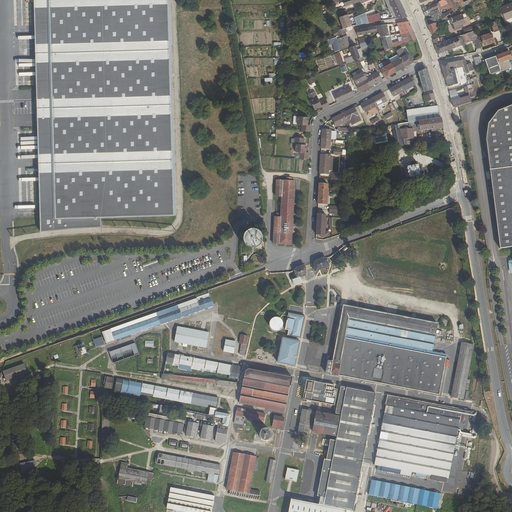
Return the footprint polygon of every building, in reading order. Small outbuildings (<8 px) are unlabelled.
[(32,0),(39,230),(55,228),(72,226),(84,225),(99,225),(99,215),(173,213),(167,0),(32,0)] [(405,12),(398,0),(388,0),(398,19),(406,17),(404,12),(405,12)] [(441,16),(442,24),(457,9),(479,0),(468,0),(464,3),(461,0),(446,0),(445,1),(443,0),(442,0),(436,3),(439,9),(448,4),(452,10),(441,16)] [(511,2),(500,8),(505,20),(511,17),(511,2)] [(425,7),(422,8),(424,15),(432,12),(433,15),(432,16),(433,18),(441,15),(439,9),(436,3),(426,8),(425,7)] [(348,14),(347,9),(338,12),(339,17),(348,14)] [(375,15),(376,22),(386,20),(385,13),(375,15)] [(339,17),(343,28),(344,28),(350,26),(357,25),(354,17),(352,14),(349,15),(348,14),(339,17)] [(365,23),(361,14),(354,17),(357,25),(365,23)] [(462,14),(449,19),(451,24),(454,31),(460,29),(460,27),(462,27),(463,26),(462,25),(466,23),(462,14)] [(433,18),(426,20),(431,35),(442,24),(441,16),(441,15),(433,18)] [(413,30),(408,21),(397,23),(400,33),(413,30)] [(499,31),(495,22),(491,23),(495,32),(499,31)] [(469,33),(475,30),(480,28),(478,24),(467,28),(469,33)] [(380,37),(390,36),(386,25),(377,26),(379,31),(380,37)] [(379,31),(377,26),(356,29),(357,31),(355,32),(357,36),(369,34),(369,33),(377,32),(377,31),(379,31)] [(339,51),(350,47),(347,36),(344,28),(343,28),(338,30),(340,36),(341,38),(336,40),(339,51)] [(409,42),(417,39),(413,30),(400,33),(402,37),(402,38),(407,37),(409,42)] [(477,49),(481,47),(479,42),(477,34),(475,30),(469,33),(472,41),(473,44),(474,43),(477,49)] [(462,37),(465,44),(472,41),(469,33),(462,35),(462,37)] [(491,33),(481,37),(484,46),(495,42),(491,33)] [(458,37),(453,38),(456,47),(465,44),(462,37),(462,35),(458,37)] [(385,51),(394,47),(392,43),(390,36),(380,37),(385,51)] [(394,47),(409,42),(407,37),(402,38),(402,37),(398,38),(399,41),(392,43),(394,47)] [(437,38),(433,40),(439,57),(446,55),(444,51),(451,49),(448,40),(445,41),(443,37),(439,39),(438,38),(437,38)] [(370,46),(368,41),(367,41),(359,44),(361,49),(370,46)] [(360,59),(355,46),(350,48),(349,48),(352,57),(345,59),(347,64),(359,59),(360,59)] [(405,67),(414,62),(409,53),(406,55),(402,48),(396,51),(400,58),(405,67)] [(509,51),(497,55),(499,62),(504,60),(505,62),(507,61),(507,59),(511,58),(509,51)] [(340,53),(335,55),(338,65),(343,63),(340,53)] [(501,70),(496,56),(485,60),(487,67),(489,71),(490,74),(501,70)] [(480,57),(473,58),(476,67),(482,64),(482,62),(480,57)] [(362,58),(360,59),(359,59),(365,72),(366,73),(369,71),(362,58)] [(392,63),(396,72),(405,67),(400,58),(392,63)] [(464,67),(466,74),(469,73),(469,71),(473,70),(471,63),(468,64),(468,63),(466,63),(465,59),(462,60),(463,65),(464,67)] [(462,60),(441,64),(448,88),(450,88),(449,86),(452,85),(450,78),(452,77),(450,69),(464,67),(463,65),(462,60)] [(380,70),(384,78),(396,72),(392,63),(380,70)] [(427,69),(419,73),(424,92),(433,90),(427,69)] [(365,75),(364,73),(364,72),(354,77),(357,84),(361,92),(370,86),(367,82),(369,81),(367,78),(365,75)] [(377,72),(368,77),(367,78),(369,81),(367,82),(370,86),(382,80),(377,72)] [(415,86),(411,77),(402,82),(404,87),(403,88),(405,91),(406,90),(415,86)] [(404,87),(402,82),(389,89),(394,97),(403,92),(405,95),(406,95),(405,91),(403,88),(404,87)] [(338,103),(354,95),(351,87),(347,89),(346,87),(342,89),(342,91),(334,95),(338,103)] [(387,101),(383,93),(374,98),(376,103),(375,104),(376,107),(378,106),(387,101)] [(427,103),(436,100),(434,93),(425,96),(426,100),(427,103)] [(315,109),(322,106),(320,102),(318,97),(311,101),(315,109)] [(454,108),(468,104),(466,97),(452,101),(454,108)] [(376,103),(374,98),(361,105),(365,113),(375,108),(377,111),(378,110),(376,107),(375,104),(376,103)] [(408,123),(441,118),(438,109),(438,106),(420,109),(408,110),(406,111),(408,123)] [(511,107),(499,113),(489,127),(488,146),(499,253),(511,251),(511,107)] [(358,116),(354,108),(345,113),(348,118),(346,118),(348,122),(349,121),(358,116)] [(348,118),(345,113),(333,119),(337,127),(346,122),(348,126),(349,125),(348,122),(346,118),(348,118)] [(308,117),(294,116),(293,124),(302,124),(308,124),(308,117)] [(420,131),(443,128),(441,118),(408,123),(399,124),(400,127),(400,128),(418,126),(418,128),(420,128),(420,131)] [(331,131),(322,130),(322,138),(331,139),(331,140),(333,140),(333,132),(331,132),(331,131)] [(295,144),(296,144),(296,152),(301,152),(306,153),(306,145),(304,145),(304,138),(295,138),(295,144)] [(331,139),(322,138),(321,149),(330,149),(331,140),(331,139)] [(321,155),(320,174),(329,174),(329,170),(332,171),(333,158),(332,158),(332,156),(330,156),(321,155)] [(420,165),(408,167),(411,179),(422,177),(420,165)] [(291,245),(295,182),(292,182),(292,178),(287,178),(287,181),(277,181),(276,197),(282,197),(281,218),(275,217),(273,244),(291,245)] [(328,184),(319,184),(319,195),(324,195),(324,194),(327,194),(328,191),(329,191),(329,188),(328,188),(328,184)] [(324,195),(319,195),(318,204),(327,205),(327,194),(324,194),(324,195)] [(326,215),(318,215),(316,235),(325,235),(326,222),(327,222),(327,219),(326,219),(326,215)] [(257,240),(257,239),(257,237),(256,236),(255,235),(254,235),(253,235),(252,235),(251,235),(250,235),(249,236),(248,238),(248,239),(248,240),(248,241),(249,242),(249,243),(250,243),(251,244),(253,244),(254,244),(256,243),(256,242),(257,241),(257,240)] [(258,265),(259,266),(262,264),(261,263),(262,261),(262,259),(261,257),(259,256),(257,255),(255,255),(253,256),(252,257),(251,260),(251,262),(253,264),(254,265),(256,265),(258,265)] [(326,260),(326,258),(325,258),(323,258),(315,261),(314,263),(314,271),(315,272),(329,267),(328,264),(330,262),(329,259),(326,260)] [(294,270),(295,271),(297,278),(293,280),(294,284),(301,281),(300,278),(306,275),(305,266),(304,265),(296,268),(296,270),(294,270)] [(215,307),(210,292),(198,296),(199,301),(105,334),(109,345),(215,307)] [(329,361),(326,373),(439,394),(446,358),(434,355),(432,355),(435,335),(439,335),(439,331),(436,331),(438,324),(343,306),(333,362),(329,361)] [(280,334),(300,338),(305,316),(288,313),(287,320),(259,315),(249,356),(256,358),(265,325),(281,328),(280,334)] [(467,314),(455,316),(458,338),(470,336),(467,314)] [(209,333),(177,327),(175,342),(183,344),(183,346),(187,347),(187,344),(206,348),(209,333)] [(248,336),(241,335),(239,344),(242,344),(239,354),(244,355),(248,336)] [(96,348),(105,344),(102,336),(93,340),(96,348)] [(295,366),(300,341),(283,338),(278,362),(295,366)] [(236,342),(226,340),(224,351),(234,353),(236,342)] [(473,345),(461,343),(451,397),(467,400),(468,391),(465,391),(473,345)] [(84,348),(82,344),(75,347),(78,356),(87,353),(85,348),(84,348)] [(139,354),(135,344),(110,352),(114,363),(139,354)] [(230,375),(228,382),(237,383),(240,367),(168,353),(166,363),(230,375)] [(2,370),(4,380),(27,374),(25,365),(2,370)] [(246,372),(243,386),(289,395),(291,387),(292,387),(293,378),(249,370),(246,372)] [(161,379),(217,384),(217,379),(162,375),(161,379)] [(106,387),(121,390),(123,380),(108,377),(106,387)] [(231,413),(216,410),(219,398),(125,380),(122,392),(129,393),(129,392),(210,408),(209,416),(216,417),(215,423),(219,423),(217,438),(226,440),(231,413)] [(335,386),(307,381),(304,400),(335,405),(337,390),(334,389),(335,386)] [(242,388),(239,404),(285,414),(289,397),(242,388)] [(346,511),(350,511),(354,511),(369,435),(376,394),(347,388),(341,417),(319,412),(313,433),(338,438),(337,442),(331,440),(319,506),(292,500),(290,511),(346,511)] [(388,396),(377,452),(375,469),(411,476),(412,472),(416,473),(416,476),(426,478),(427,479),(453,484),(459,451),(456,451),(459,435),(457,435),(457,432),(460,433),(461,423),(463,423),(465,411),(388,396)] [(87,436),(91,435),(94,434),(88,402),(81,403),(87,436)] [(149,425),(185,432),(187,421),(151,414),(149,425)] [(272,427),(282,430),(285,418),(274,415),(272,427)] [(191,434),(198,435),(200,424),(193,422),(191,434)] [(204,436),(212,438),(214,426),(206,425),(204,436)] [(262,430),(261,431),(260,431),(259,432),(259,434),(259,435),(260,437),(261,438),(263,438),(264,439),(265,438),(267,437),(268,435),(268,434),(268,432),(267,431),(265,430),(264,430),(262,430)] [(169,447),(176,449),(178,442),(171,440),(169,447)] [(260,501),(262,493),(251,491),(257,457),(235,452),(227,490),(231,491),(230,495),(260,501)] [(201,476),(204,477),(205,474),(210,475),(209,481),(218,483),(221,466),(160,454),(159,457),(157,457),(156,464),(202,472),(201,476)] [(17,471),(30,468),(28,458),(15,461),(17,471)] [(273,484),(276,461),(271,460),(267,483),(273,484)] [(152,473),(129,468),(130,466),(123,464),(120,478),(150,484),(152,473)] [(286,480),(298,483),(300,471),(288,469),(286,480)] [(444,491),(368,475),(366,492),(442,506),(444,491)] [(168,510),(177,511),(213,511),(216,497),(171,488),(168,510)] [(17,492),(21,511),(27,511),(23,491),(17,492)]
